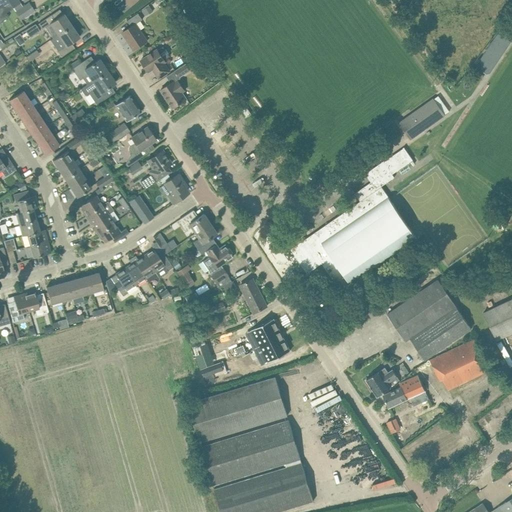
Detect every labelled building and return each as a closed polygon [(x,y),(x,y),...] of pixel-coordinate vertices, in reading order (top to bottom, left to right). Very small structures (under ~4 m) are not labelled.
[(7,0),(0,0),(0,16),(6,13),(13,8),(7,0)] [(29,2),(15,12),(21,20),(35,10),(29,2)] [(150,6),(143,10),(147,16),(154,11),(150,6)] [(131,27),(122,33),(134,50),(142,45),(148,40),(137,23),(142,20),(138,13),(137,14),(135,15),(127,21),(131,27)] [(50,23),(58,35),(71,25),(63,14),(55,20),(51,15),(38,24),(42,29),(50,23)] [(25,30),(28,33),(30,37),(40,30),(36,24),(25,30)] [(71,25),(58,35),(66,46),(57,52),(61,57),(74,48),(71,43),(80,37),(71,25)] [(476,66),(487,73),(490,73),(511,40),(511,39),(511,37),(501,30),(476,66)] [(14,37),(17,41),(19,46),(25,42),(19,34),(14,37)] [(36,50),(39,55),(42,52),(42,53),(52,46),(49,41),(39,48),(36,50)] [(156,50),(140,60),(148,72),(153,69),(156,72),(155,72),(159,78),(167,73),(169,72),(163,64),(165,63),(164,61),(170,57),(168,54),(169,53),(166,49),(165,49),(163,47),(157,51),(156,50)] [(81,89),(107,71),(99,59),(88,66),(84,60),(72,68),(80,80),(83,78),(87,84),(81,89)] [(175,70),(180,77),(191,70),(186,63),(175,70)] [(87,95),(89,94),(96,105),(109,96),(105,90),(115,83),(107,71),(81,89),(85,94),(87,95)] [(174,81),(160,90),(172,108),(187,99),(183,93),(185,91),(178,79),(175,81),(174,81)] [(9,100),(15,109),(29,99),(23,90),(9,100)] [(130,95),(121,100),(115,105),(126,121),(141,111),(130,95)] [(434,98),(399,122),(411,139),(446,115),(434,98)] [(15,109),(21,118),(35,109),(29,99),(15,109)] [(59,113),(62,117),(65,115),(62,111),(59,106),(55,108),(59,113)] [(21,118),(27,127),(41,118),(35,109),(21,118)] [(82,118),(77,111),(71,115),(76,122),(82,118)] [(65,121),(68,126),(71,124),(68,119),(65,115),(62,117),(65,121)] [(27,127),(33,136),(47,127),(41,118),(27,127)] [(129,132),(124,123),(109,134),(114,142),(129,132)] [(33,136),(39,145),(53,136),(47,127),(33,136)] [(126,164),(128,166),(139,159),(151,151),(147,146),(156,140),(147,127),(131,138),(135,143),(131,146),(130,147),(129,147),(129,148),(129,149),(129,150),(130,151),(131,152),(132,153),(126,164)] [(71,150),(80,144),(85,152),(90,149),(81,135),(67,144),(71,150)] [(53,136),(39,145),(45,154),(59,145),(53,136)] [(322,263),(340,290),(340,291),(417,239),(381,186),(394,177),(392,174),(413,160),(404,147),(365,174),(371,182),(355,193),(360,201),(291,249),(307,273),(322,263)] [(52,160),(58,170),(73,160),(67,150),(52,160)] [(151,174),(140,181),(145,189),(168,173),(164,168),(172,163),(162,150),(147,160),(153,168),(149,171),(151,174)] [(86,157),(89,162),(96,158),(93,153),(86,157)] [(0,158),(0,171),(2,170),(5,176),(16,169),(7,156),(1,160),(0,158)] [(89,162),(93,167),(99,163),(96,158),(89,162)] [(58,170),(65,179),(79,169),(73,160),(58,170)] [(65,179),(71,188),(85,178),(79,169),(65,179)] [(168,196),(173,204),(187,195),(183,189),(187,186),(178,173),(164,183),(171,194),(168,196)] [(96,183),(99,188),(102,187),(114,179),(110,174),(96,183)] [(85,178),(71,188),(77,197),(92,187),(85,178)] [(17,201),(20,212),(33,209),(38,207),(35,195),(30,197),(28,191),(13,195),(15,201),(17,201)] [(81,210),(85,216),(103,204),(96,195),(80,205),(83,209),(81,210)] [(158,208),(160,212),(170,206),(168,203),(164,206),(162,205),(158,208)] [(91,221),(93,224),(109,213),(103,204),(85,216),(89,222),(91,221)] [(15,213),(19,225),(36,220),(33,209),(20,212),(15,213)] [(195,234),(210,224),(203,214),(196,219),(191,212),(193,210),(178,220),(186,232),(191,228),(195,234)] [(93,228),(98,234),(115,222),(109,213),(93,224),(95,227),(93,228)] [(22,237),(27,235),(40,231),(39,231),(36,220),(19,225),(22,237)] [(115,222),(98,234),(101,240),(103,239),(105,242),(113,237),(116,241),(129,233),(125,228),(120,230),(115,222)] [(205,251),(206,251),(214,245),(216,244),(216,243),(214,245),(211,240),(210,241),(208,239),(217,233),(210,224),(195,234),(198,238),(193,242),(201,253),(205,251)] [(27,235),(30,246),(47,241),(44,229),(39,231),(40,231),(27,235)] [(160,232),(153,236),(158,243),(164,239),(160,232)] [(30,246),(33,257),(51,252),(47,241),(30,246)] [(208,256),(209,257),(202,261),(208,269),(216,267),(217,268),(233,257),(224,245),(217,250),(214,245),(206,251),(209,255),(208,256)] [(0,271),(4,271),(2,266),(8,264),(3,247),(0,247),(0,271)] [(154,249),(144,256),(155,271),(164,265),(168,271),(173,267),(162,250),(156,253),(154,249)] [(7,252),(10,263),(16,262),(13,250),(7,252)] [(135,256),(132,258),(146,277),(149,282),(158,276),(155,271),(144,256),(138,260),(135,256)] [(131,264),(125,268),(136,283),(146,277),(132,258),(129,260),(131,264)] [(177,259),(171,263),(176,270),(181,266),(177,259)] [(188,264),(176,271),(183,281),(188,288),(195,283),(190,276),(187,271),(191,269),(188,264)] [(210,275),(216,283),(227,275),(222,267),(210,275)] [(113,282),(119,290),(123,296),(129,292),(130,294),(137,289),(135,284),(136,283),(125,268),(116,274),(118,279),(113,282)] [(98,272),(88,275),(93,292),(103,289),(98,272)] [(88,275),(77,278),(82,295),(93,292),(88,275)] [(77,278),(67,281),(72,298),(82,295),(77,278)] [(253,279),(244,283),(240,286),(254,313),(267,306),(253,279)] [(437,280),(387,314),(406,341),(456,306),(437,280)] [(67,281),(56,284),(61,301),(72,298),(67,281)] [(46,287),(49,297),(51,304),(61,301),(56,284),(46,287)] [(172,296),(179,293),(178,287),(170,290),(172,296)] [(160,293),(163,299),(170,294),(167,289),(160,293)] [(34,291),(24,294),(29,311),(36,309),(38,315),(48,312),(43,293),(35,295),(34,291)] [(7,303),(10,313),(13,323),(24,319),(22,313),(29,311),(24,294),(13,296),(15,301),(7,303)] [(152,294),(147,297),(150,302),(155,298),(152,294)] [(511,299),(483,313),(496,341),(511,333),(511,299)] [(206,308),(210,316),(226,310),(222,301),(206,308)] [(0,326),(10,323),(5,304),(0,305),(0,326)] [(471,329),(456,306),(406,341),(422,362),(471,329)] [(256,337),(250,340),(259,357),(264,354),(268,362),(277,358),(278,359),(284,356),(283,354),(290,351),(277,327),(278,326),(275,320),(274,321),(273,319),(252,330),(256,337)] [(443,379),(448,390),(483,373),(479,362),(484,360),(474,339),(430,361),(440,381),(443,379)] [(393,369),(388,372),(385,367),(366,379),(377,397),(391,387),(388,383),(390,381),(392,384),(400,380),(393,369)] [(418,375),(409,379),(399,383),(401,387),(383,395),(388,408),(425,391),(418,375)] [(276,377),(266,380),(188,404),(200,442),(287,415),(276,377)] [(396,418),(386,423),(391,433),(401,428),(396,418)] [(289,420),(279,423),(201,447),(213,485),(300,458),(289,420)] [(431,426),(421,434),(437,456),(456,442),(446,429),(438,435),(431,426)] [(421,434),(415,439),(421,448),(414,453),(424,466),(437,456),(421,434)] [(302,462),(292,465),(214,489),(220,511),(277,511),(313,501),(302,462)] [(511,511),(511,497),(492,511),(511,511)] [(488,511),(483,503),(469,511),(488,511)]
